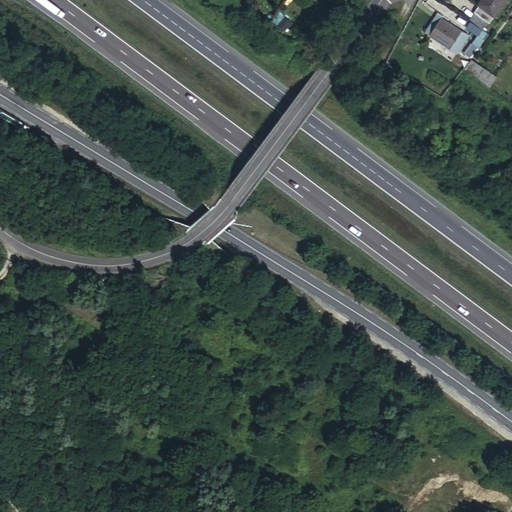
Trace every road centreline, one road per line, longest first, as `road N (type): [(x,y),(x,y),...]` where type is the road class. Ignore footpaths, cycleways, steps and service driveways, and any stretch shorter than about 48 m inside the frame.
road 1 (secondary): [(0,94),(371,322),(511,422)]
road 2 (motorway): [(53,0),(511,342)]
road 3 (motorway): [(511,274),(146,0)]
road 4 (unclassified): [(178,248),(238,190),(380,0)]
road 5 (unclassified): [(178,248),(81,268),(0,227)]
